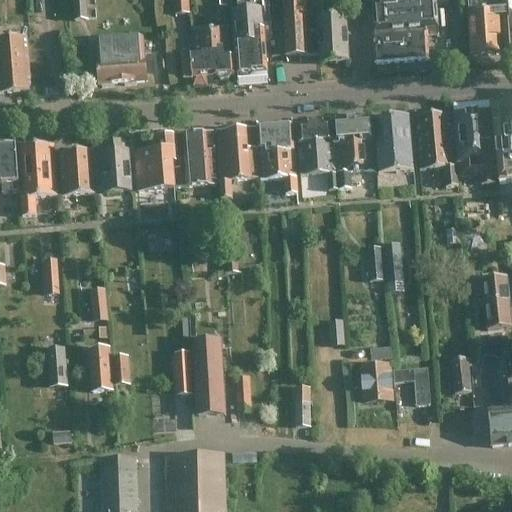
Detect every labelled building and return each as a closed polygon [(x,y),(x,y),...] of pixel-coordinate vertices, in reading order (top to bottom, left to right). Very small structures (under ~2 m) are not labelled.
[(72,0),(74,23),(86,22),(84,0),(72,0)] [(189,16),(187,0),(171,0),(173,17),(189,16)] [(217,0),(218,9),(227,8),(225,0),(217,0)] [(268,0),(230,0),(236,77),(238,77),(242,81),(249,80),(252,76),(258,76),(259,79),(264,78),(265,75),(266,75),(264,39),(271,38),(268,0)] [(272,0),(274,24),(283,23),(285,59),(318,57),(316,20),(305,20),(303,0),(272,0)] [(433,0),(371,0),(374,34),(399,33),(400,41),(437,39),(433,0)] [(499,0),(464,0),(469,59),(502,57),(499,12),(500,12),(499,0)] [(511,0),(499,0),(503,57),(511,56),(511,0)] [(344,18),(316,20),(318,57),(319,66),(347,64),(344,18)] [(192,31),(194,57),(228,55),(227,29),(192,31)] [(428,62),(427,40),(400,41),(399,33),(374,34),(374,38),(371,39),(373,67),(428,62)] [(0,40),(0,95),(30,93),(28,65),(26,38),(0,40)] [(95,43),(96,65),(97,67),(96,67),(97,88),(146,84),(142,39),(95,43)] [(230,78),(233,78),(232,59),(229,59),(228,55),(194,57),(189,57),(181,58),(183,81),(192,80),(192,90),(205,89),(205,80),(215,79),(219,83),(227,82),(230,78)] [(494,186),(488,106),(452,108),(457,178),(479,177),(480,187),(494,186)] [(511,112),(492,114),(499,189),(511,187),(511,112)] [(457,189),(450,115),(414,118),(419,173),(443,171),(445,190),(457,189)] [(413,174),(408,118),(372,122),(377,177),(413,174)] [(335,176),(333,156),(332,143),(331,143),(330,125),(321,126),(318,122),(311,123),(308,127),(296,128),(298,160),(300,179),(327,177),(328,194),(338,193),(336,176),(335,176)] [(351,192),(349,175),(372,173),(370,144),(372,144),(370,122),(331,125),(336,176),(338,193),(351,192)] [(256,131),(257,151),(269,150),(270,154),(293,152),(291,128),(256,131)] [(258,181),(256,156),(254,131),(215,134),(220,202),(231,201),(229,183),(258,181)] [(179,170),(173,171),(175,191),(179,191),(217,188),(215,161),(212,134),(174,138),(177,163),(179,162),(179,170)] [(175,163),(173,138),(155,139),(156,153),(134,155),(137,194),(173,192),(171,163),(175,163)] [(120,154),(119,142),(105,143),(106,155),(101,156),(104,196),(131,193),(127,154),(120,154)] [(2,146),(0,148),(0,186),(0,187),(1,196),(18,195),(15,149),(13,149),(10,145),(2,146)] [(35,219),(33,201),(56,199),(52,146),(16,149),(21,220),(35,219)] [(297,196),(296,180),(293,152),(270,154),(269,150),(257,151),(260,183),(284,181),(285,197),(297,196)] [(95,196),(92,152),(58,155),(61,199),(95,196)] [(398,248),(383,250),(386,287),(402,286),(398,248)] [(369,285),(383,283),(380,250),(368,251),(369,264),(367,264),(369,285)] [(237,275),(236,258),(224,259),(226,276),(237,275)] [(56,264),(44,265),(46,297),(58,297),(56,264)] [(481,280),(486,332),(510,329),(505,278),(481,280)] [(104,294),(88,296),(92,326),(107,324),(104,294)] [(343,349),(342,323),(327,324),(329,350),(343,349)] [(88,331),(90,350),(113,346),(111,328),(88,331)] [(500,357),(505,338),(493,335),(487,353),(500,357)] [(219,343),(194,344),(197,418),(222,417),(219,343)] [(63,350),(48,351),(49,365),(50,381),(51,389),(58,388),(65,388),(64,364),(63,350)] [(390,362),(389,350),(369,352),(370,364),(390,362)] [(107,351),(89,353),(92,395),(111,394),(107,351)] [(188,355),(174,356),(177,397),(191,396),(188,355)] [(129,387),(127,359),(111,360),(113,389),(129,387)] [(467,361),(451,362),(455,397),(470,396),(467,361)] [(511,366),(511,363),(497,366),(498,374),(502,410),(511,408),(511,366)] [(362,395),(363,405),(383,403),(382,395),(391,395),(389,368),(360,371),(361,380),(360,381),(361,395),(362,395)] [(415,409),(429,408),(426,372),(392,375),(393,387),(413,385),(415,409)] [(494,374),(489,411),(502,410),(498,374),(494,374)] [(236,380),(238,416),(250,416),(248,379),(236,380)] [(294,391),(294,406),(294,430),(309,430),(309,406),(308,390),(294,391)] [(511,410),(488,413),(491,450),(511,447),(511,410)] [(68,434),(53,435),(53,446),(69,445),(68,434)] [(165,458),(166,511),(225,511),(223,456),(165,458)] [(136,511),(135,461),(100,462),(100,473),(101,511),(136,511)]
